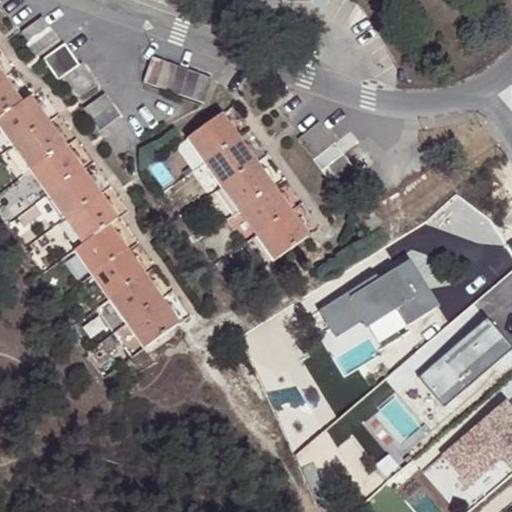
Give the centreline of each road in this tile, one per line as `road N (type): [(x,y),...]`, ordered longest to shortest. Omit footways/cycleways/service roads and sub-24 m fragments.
road 1 (residential): [(92,0),(342,85)]
road 2 (residential): [(342,85),(410,105),(490,82)]
road 3 (residential): [(286,0),(333,26),(352,51),(342,85)]
